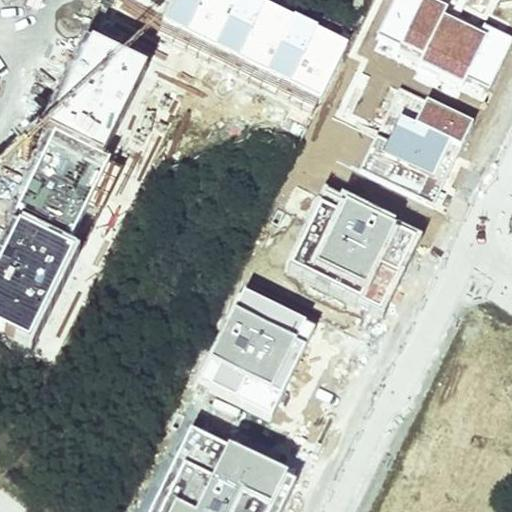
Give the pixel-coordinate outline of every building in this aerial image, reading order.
[(253,0),(176,0),(163,30),(319,102),(346,43),(253,0)] [(511,40),(431,0),(392,0),(372,40),(483,95),(511,40)] [(146,76),(92,51),(51,138),(105,163),(146,76)] [(473,124),(397,91),(362,172),(438,204),(473,124)] [(110,170),(55,144),(19,223),(73,248),(110,170)] [(419,242),(323,194),(285,270),(382,318),(419,242)] [(75,259),(22,233),(0,277),(0,335),(30,350),(75,259)] [(313,331),(244,299),(202,392),(271,423),(313,331)] [(282,511),(294,486),(186,436),(150,511),(282,511)]
